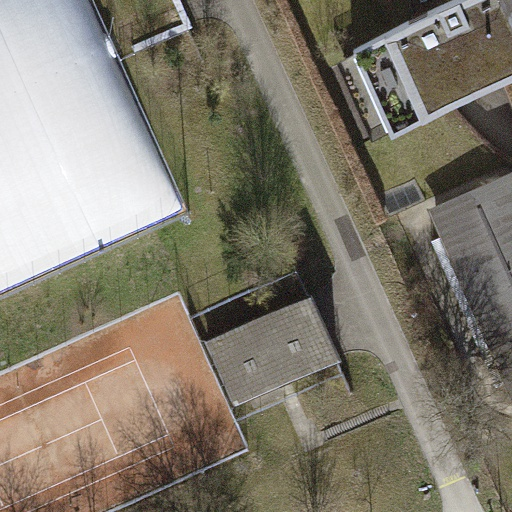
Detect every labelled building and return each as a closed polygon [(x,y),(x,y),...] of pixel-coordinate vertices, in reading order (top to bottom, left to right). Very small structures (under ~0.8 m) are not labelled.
[(87,0),(113,56),(162,36),(189,25),(177,0),(87,0)] [(511,74),(511,0),(450,0),(354,47),(391,130),(511,74)] [(511,173),(486,185),(511,243),(511,173)] [(511,243),(486,185),(436,207),(448,234),(469,283),(490,330),(511,378),(511,379),(511,243)] [(469,283),(448,234),(433,240),(454,289),(469,283)] [(337,354),(310,295),(269,313),(197,344),(223,403),(296,372),(337,354)] [(511,378),(490,330),(474,337),(495,385),(511,378)]
